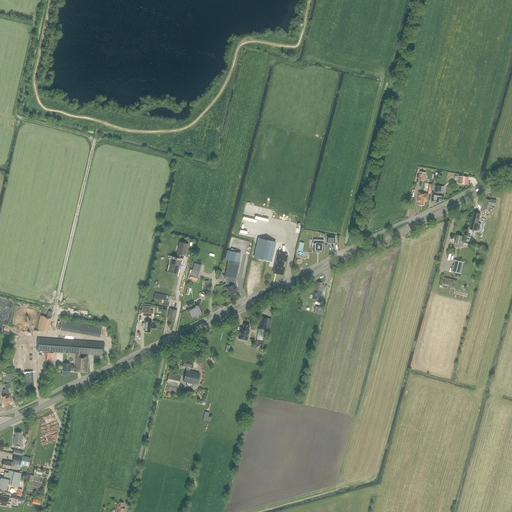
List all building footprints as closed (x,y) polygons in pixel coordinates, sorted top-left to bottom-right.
[(441,194),(442,187),(435,185),(434,193),(433,193),(431,201),(438,202),(439,199),(443,200),(444,194),(441,194)] [(419,192),(417,202),(419,202),(418,205),(424,206),(424,201),(425,201),(427,194),(419,192)] [(491,201),(486,199),(486,201),(484,201),(482,212),(489,214),(491,207),(490,207),(490,205),(495,206),(496,201),(491,200),(491,201)] [(474,211),(470,228),(479,230),(481,223),(478,222),(480,213),(474,211)] [(245,214),(243,221),(263,225),(264,223),(252,221),(253,216),(245,214)] [(287,228),(297,230),(298,222),(289,220),(287,228)] [(459,248),(461,244),(462,236),(457,235),(454,247),(459,248)] [(270,260),(274,240),(260,237),(256,257),(270,260)] [(188,244),(181,242),(178,253),(177,258),(172,257),(169,272),(177,274),(181,259),(180,259),(181,254),(185,255),(188,244)] [(313,242),(313,252),(323,252),(324,242),(313,242)] [(236,278),(239,263),(241,253),(227,250),(225,260),(229,261),(225,276),(225,279),(228,287),(227,287),(229,290),(228,291),(230,295),(231,295),(233,298),(234,298),(235,298),(238,297),(237,296),(239,295),(237,292),(238,291),(235,284),(237,283),(235,280),(236,278)] [(274,273),(282,275),(287,255),(278,253),(274,273)] [(461,274),(464,262),(454,260),(454,262),(454,265),(453,265),(451,272),(461,274)] [(198,278),(200,272),(191,269),(189,276),(198,278)] [(456,287),(457,281),(445,278),(444,284),(456,287)] [(320,301),(323,285),(322,285),(322,283),(317,282),(316,288),(315,287),(312,299),(320,301)] [(154,298),(164,300),(163,305),(168,307),(171,296),(155,293),(154,298)] [(192,307),(192,306),(195,305),(193,301),(186,304),(189,309),(187,310),(191,319),(203,313),(199,304),(192,307)] [(153,316),(153,311),(150,310),(151,307),(143,306),(142,310),(141,315),(153,316)] [(322,315),(324,309),(321,308),(316,306),(314,313),(320,315),(320,314),(322,315)] [(176,316),(177,310),(170,308),(168,314),(169,314),(168,318),(170,319),(169,320),(174,321),(175,315),(176,316)] [(48,333),(52,318),(40,315),(37,330),(48,333)] [(260,317),(258,328),(266,330),(269,318),(260,317)] [(152,322),(152,321),(145,320),(145,321),(144,323),(142,323),(142,328),(145,328),(144,332),(150,332),(151,328),(156,329),(156,325),(152,324),(152,322)] [(62,322),(60,330),(89,335),(90,333),(97,334),(96,336),(101,336),(103,329),(62,322)] [(249,329),(250,325),(243,324),(243,327),(240,327),(238,339),(248,340),(250,329),(249,329)] [(104,356),(105,343),(83,341),(38,338),(37,351),(75,354),(74,365),(71,365),(71,364),(63,363),(62,367),(62,375),(66,375),(66,374),(70,374),(70,370),(74,371),(74,372),(87,373),(88,355),(104,356)] [(265,349),(267,341),(258,339),(256,347),(265,349)] [(191,367),(192,361),(184,359),(183,366),(187,367),(186,370),(184,381),(193,384),(193,383),(197,384),(199,374),(196,373),(190,371),(190,367),(191,367)] [(179,385),(181,378),(169,375),(167,382),(179,385)] [(12,392),(11,388),(3,390),(4,392),(3,393),(3,395),(4,395),(5,396),(2,397),(5,406),(9,405),(9,403),(12,402),(9,392),(12,392)] [(22,446),(22,437),(21,437),(22,433),(15,432),(15,439),(14,439),(13,445),(22,446)] [(29,467),(31,458),(14,454),(13,463),(7,462),(4,461),(2,467),(10,468),(17,470),(18,464),(29,467)] [(19,487),(22,473),(9,470),(8,473),(6,473),(5,477),(0,477),(0,489),(8,491),(9,484),(11,485),(19,487)] [(3,497),(0,496),(0,504),(6,506),(6,505),(10,505),(11,502),(9,501),(10,498),(3,496),(3,497)] [(122,508),(124,503),(120,502),(119,504),(118,504),(115,511),(124,511),(125,509),(122,508)]
